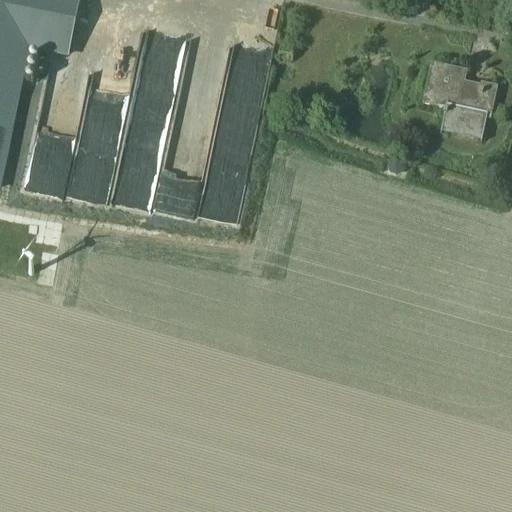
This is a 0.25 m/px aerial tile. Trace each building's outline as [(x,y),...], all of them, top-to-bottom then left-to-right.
[(0,0),(0,168),(25,49),(68,58),(79,0),(0,0)] [(279,23),(240,15),(211,165),(250,172),(279,23)] [(144,32),(122,159),(73,151),(65,198),(157,213),(187,40),(144,32)] [(293,53),(279,50),(277,60),(291,63),(293,53)] [(490,121),(497,88),(464,81),(466,73),(430,65),(422,104),(445,109),(440,135),(481,144),(486,121),(490,121)] [(397,159),(389,163),(387,169),(389,174),(395,176),(404,172),(406,165),(403,160),(397,159)]
